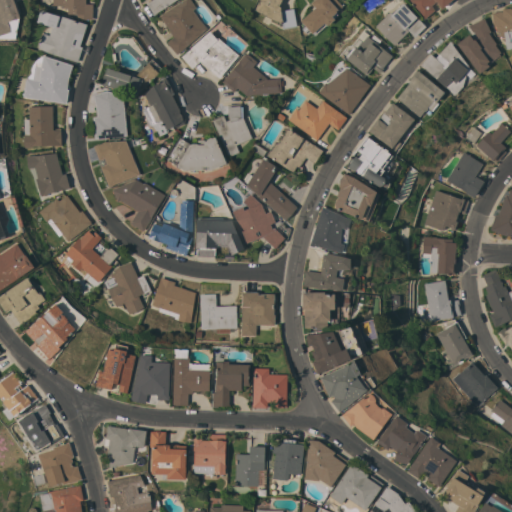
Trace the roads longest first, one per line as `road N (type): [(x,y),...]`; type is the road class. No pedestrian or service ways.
road 1 (residential): [(491,0),(442,31),(387,87),(307,212),(290,294),(314,421)]
road 2 (residential): [(113,0),(77,126),(101,209),(146,252),(173,264),(292,272)]
road 3 (residential): [(434,511),(314,421),(172,419),(67,398)]
road 4 (residential): [(0,325),(67,398),(99,511)]
road 5 (residential): [(511,380),(473,315),(468,252)]
road 6 (residential): [(113,2),(200,95)]
